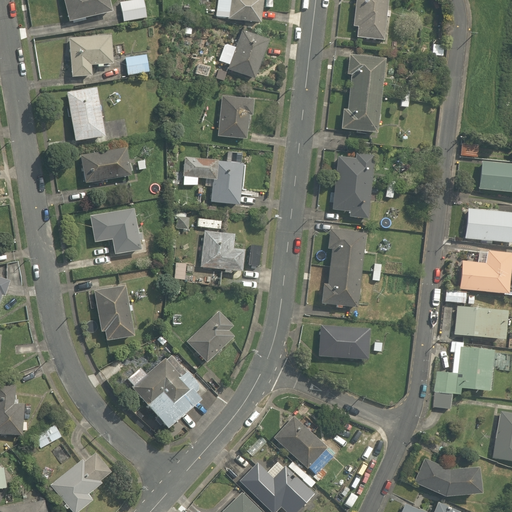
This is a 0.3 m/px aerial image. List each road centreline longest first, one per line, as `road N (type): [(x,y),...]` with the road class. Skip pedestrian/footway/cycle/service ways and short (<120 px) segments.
road 1 (residential): [(0,10),(52,327),(80,391),(177,485)]
road 2 (residential): [(456,0),(460,26),(419,375),(404,431)]
road 3 (residential): [(317,0),(284,291),(266,362)]
road 4 (residential): [(266,362),(404,431)]
road 5 (residential): [(266,362),(177,485)]
